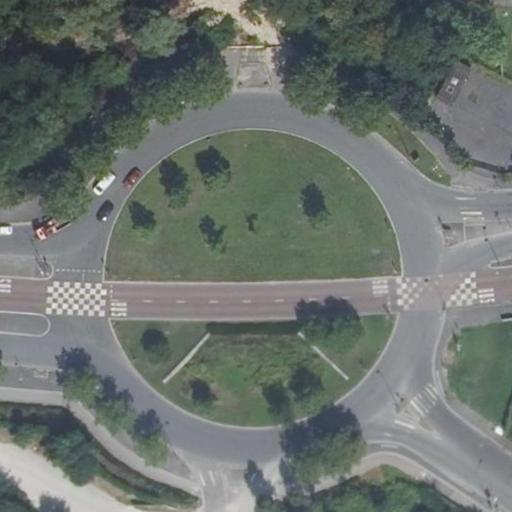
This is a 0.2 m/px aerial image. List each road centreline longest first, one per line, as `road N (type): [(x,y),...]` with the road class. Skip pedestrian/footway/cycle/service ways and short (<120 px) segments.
road 1 (primary): [(410,208),(383,167),(346,135),(300,114),(251,108),(202,115),(158,136),(121,169),(95,211)]
road 2 (primary): [(119,389),(153,421),(228,451),(295,448),(377,401)]
road 3 (primary): [(95,211),(81,301),(94,349),(119,389)]
road 4 (unclassified): [(377,401),(511,485)]
road 5 (primary): [(377,401),(417,334),(425,264)]
road 6 (primary): [(0,348),(71,356),(119,389)]
